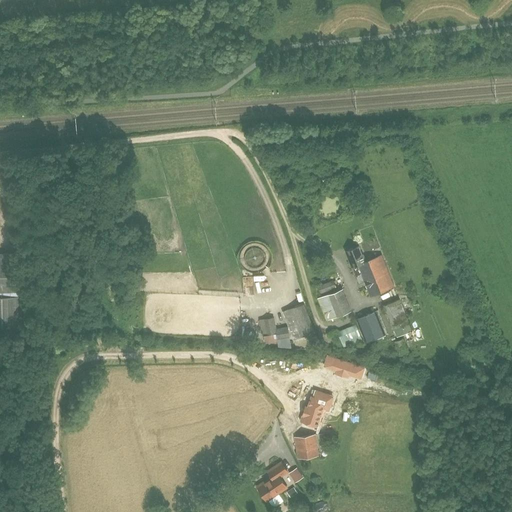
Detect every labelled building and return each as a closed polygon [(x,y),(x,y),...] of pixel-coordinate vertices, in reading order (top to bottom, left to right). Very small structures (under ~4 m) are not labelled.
[(324,183),(334,178),(329,171),(320,176),(324,183)] [(346,250),(352,267),(356,275),(361,273),(370,296),(393,286),(381,255),(365,261),(362,254),(361,254),(358,246),(346,250)] [(0,325),(21,325),(20,296),(19,254),(0,254),(0,325)] [(317,287),(320,295),(336,289),(333,281),(317,287)] [(317,299),(326,321),(345,313),(336,291),(317,299)] [(393,328),(408,322),(399,299),(384,305),(393,328)] [(283,311),(295,339),(314,331),(303,303),(283,311)] [(355,319),(365,342),(386,334),(377,310),(355,319)] [(262,336),(276,333),(273,317),(264,319),(259,319),(262,336)] [(337,330),(343,346),(362,339),(355,323),(337,330)] [(408,353),(403,338),(394,342),(399,356),(408,353)] [(336,370),(335,373),(347,377),(348,374),(360,377),(364,367),(339,360),(336,370)] [(306,402),(301,417),(318,422),(319,418),(322,411),(324,404),(326,396),(324,396),(326,390),(316,387),(315,393),(312,392),(309,402),(306,402)] [(327,444),(326,432),(314,434),(295,437),(298,458),(318,456),(316,445),(327,444)] [(268,472),(271,477),(258,487),(267,501),(287,487),(280,477),(288,472),(281,463),(268,472)] [(296,468),(290,472),(296,481),(302,477),(296,468)]
